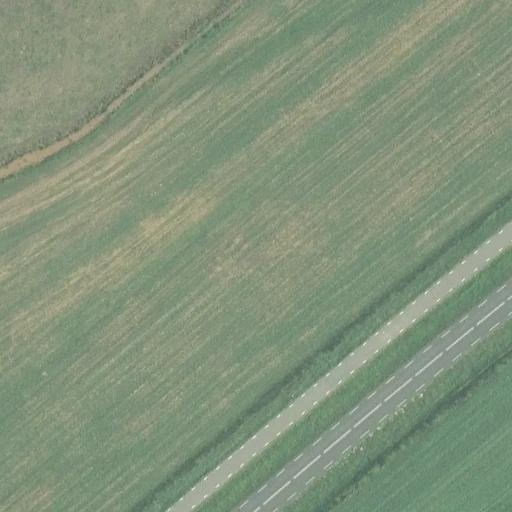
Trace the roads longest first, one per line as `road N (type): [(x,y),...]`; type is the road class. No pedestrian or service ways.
road 1 (unclassified): [(177,511),(511,232)]
road 2 (primary): [(253,511),(511,295)]
